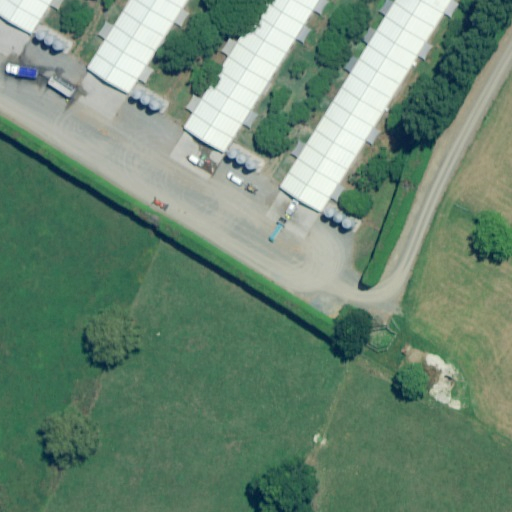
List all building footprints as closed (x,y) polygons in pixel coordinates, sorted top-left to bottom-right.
[(0,0),(0,16),(20,29),(38,0),(0,0)] [(175,0),(114,0),(77,59),(121,87),(175,0)] [(252,0),(171,128),(213,154),(310,0),(252,0)] [(388,0),(275,193),(308,212),(440,0),(388,0)] [(43,26),(36,37),(62,53),(69,42),(43,26)] [(139,90),(135,97),(160,112),(164,104),(139,90)] [(235,148),(230,157),(258,173),(263,164),(235,148)] [(334,206),(327,215),(353,232),(359,222),(334,206)]
